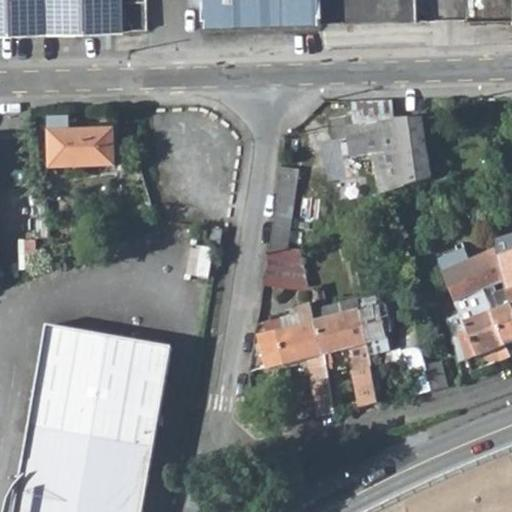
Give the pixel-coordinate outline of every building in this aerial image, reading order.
[(0,0),(0,30),(47,29),(123,27),(121,0),(0,0)] [(121,0),(123,27),(147,26),(148,26),(147,0),(204,0),(205,24),(346,21),(345,0),(121,0)] [(414,19),(413,0),(345,0),(346,21),(414,19)] [(425,118),(398,119),(348,125),(352,155),(378,152),(383,191),(433,176),(425,118)] [(49,167),(112,165),(111,129),(48,131),(49,167)] [(299,178),(281,175),(269,254),(288,249),(299,178)] [(489,221),(489,241),(496,238),(498,222),(498,220),(489,221)] [(208,243),(217,244),(220,229),(211,228),(208,243)] [(511,234),(496,239),(496,248),(500,254),(509,280),(511,288),(511,289),(511,234)] [(269,254),(264,288),(310,294),(299,246),(288,249),(269,254)] [(454,300),(465,296),(486,288),(495,285),(509,280),(500,254),(496,248),(490,250),(462,260),(458,249),(438,257),(454,300)] [(486,288),(507,343),(511,341),(511,289),(511,288),(498,293),(495,285),(486,288)] [(466,359),(507,343),(486,288),(465,296),(454,300),(458,313),(448,317),(452,333),(457,331),(466,359)] [(360,298),(327,307),(329,316),(362,308),(360,298)] [(308,368),(327,363),(315,310),(312,301),(298,305),(300,312),(302,323),(284,329),(274,331),(281,364),(304,358),(308,368)] [(382,303),(362,308),(363,308),(369,331),(373,354),(375,370),(398,362),(382,303)] [(327,363),(333,361),(332,351),(354,345),(364,405),(378,402),(375,378),(375,370),(373,354),(369,331),(363,308),(362,308),(329,316),(327,307),(315,310),(327,363)] [(284,329),(302,323),(300,312),(281,317),(284,329)] [(281,364),(274,331),(284,329),(281,317),(263,321),(266,333),(257,336),(264,367),(265,368),(281,364)] [(12,496),(10,502),(8,507),(7,511),(143,511),(173,348),(47,326),(18,488),(12,496)] [(414,394),(431,390),(424,364),(422,352),(405,356),(414,394)] [(445,386),(439,360),(424,364),(431,390),(445,386)] [(327,363),(308,368),(320,416),(334,412),(327,363)]
